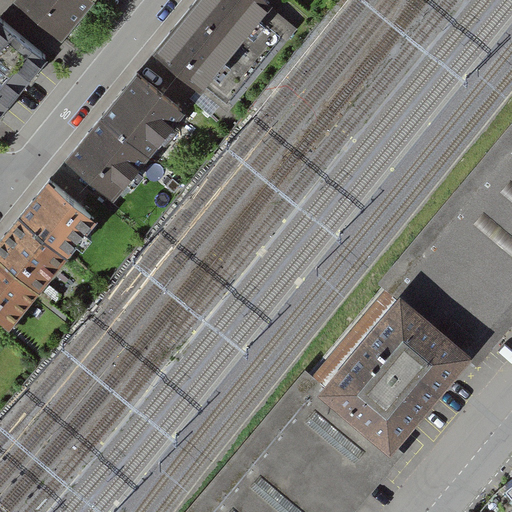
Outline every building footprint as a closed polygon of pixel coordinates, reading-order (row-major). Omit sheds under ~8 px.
[(15,0),(13,2),(61,42),(97,0),(15,0)] [(273,9),(262,0),(200,0),(190,13),(237,52),(273,9)] [(237,52),(190,13),(154,56),(200,95),(237,52)] [(0,20),(0,117),(47,59),(0,20)] [(185,115),(138,75),(103,119),(150,160),(185,115)] [(150,160),(103,119),(65,163),(112,204),(150,160)] [(351,511),(404,449),(394,441),(467,354),(478,363),(511,321),(511,119),(378,279),(384,285),(313,372),(305,365),(181,511),(351,511)] [(97,221),(50,183),(21,218),(69,256),(97,221)] [(69,256),(21,218),(0,243),(0,261),(38,292),(69,256)] [(38,292),(0,261),(0,320),(9,327),(38,292)]
